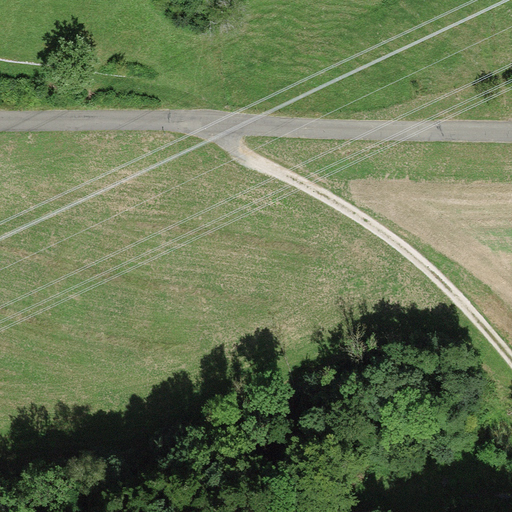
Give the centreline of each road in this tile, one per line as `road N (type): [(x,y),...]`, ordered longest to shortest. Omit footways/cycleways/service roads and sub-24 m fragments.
road 1 (unclassified): [(0,121),(511,131)]
road 2 (track): [(220,126),(229,150),(364,222),(432,279),(511,368)]
